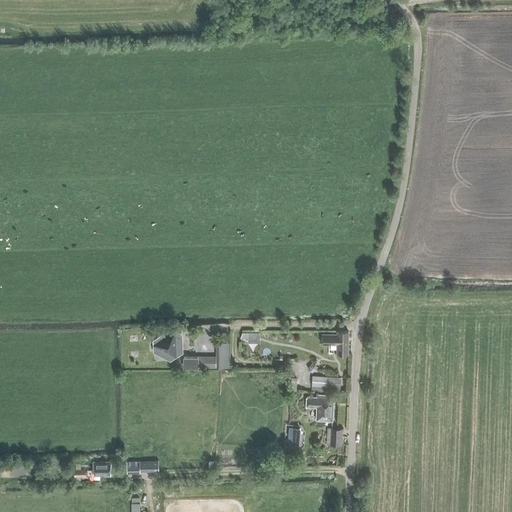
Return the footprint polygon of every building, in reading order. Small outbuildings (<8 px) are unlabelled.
[(249,330),(249,341),(261,341),(261,330),(249,330)] [(167,331),(156,338),(157,351),(157,353),(167,358),(172,354),(175,356),(181,352),(181,338),(167,331)] [(348,331),(337,331),(337,334),(322,334),(322,344),(336,344),(336,354),(348,354),(348,331)] [(215,357),(197,357),(197,367),(227,367),(227,343),(215,343),(215,357)] [(183,357),(183,367),(197,367),(197,357),(183,357)] [(313,362),(307,368),(312,373),(318,367),(313,362)] [(311,384),(321,385),(326,385),(326,389),(340,389),(340,376),(312,374),(311,384)] [(332,421),(333,395),(326,395),(317,395),(317,397),(306,397),(306,407),(316,407),(316,420),(332,421)] [(288,444),(301,444),(302,425),(289,425),(288,444)] [(341,445),(342,429),(327,428),(327,444),(341,445)] [(146,472),(159,471),(158,461),(146,461),(146,472)] [(110,476),(110,462),(93,463),(93,471),(88,471),(88,469),(81,469),(81,465),(76,465),(76,471),(74,471),(75,478),(81,478),(82,480),(88,479),(88,476),(93,476),(110,476)] [(132,511),(142,511),(142,496),(132,496),(132,511)]
